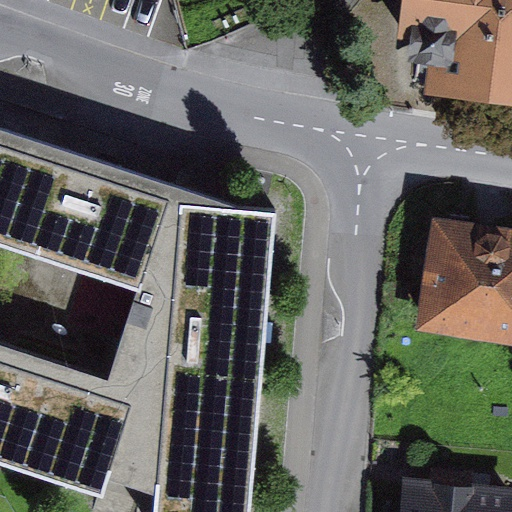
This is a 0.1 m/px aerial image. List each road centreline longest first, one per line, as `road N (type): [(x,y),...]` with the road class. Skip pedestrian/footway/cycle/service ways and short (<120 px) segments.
road 1 (residential): [(0,38),(361,143)]
road 2 (residential): [(338,511),(361,143)]
road 3 (residential): [(361,143),(511,163)]
